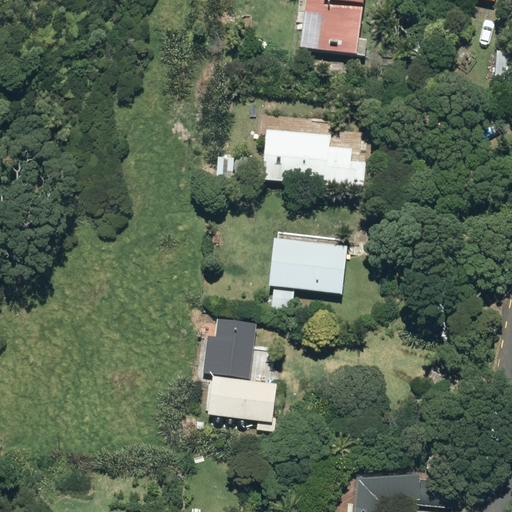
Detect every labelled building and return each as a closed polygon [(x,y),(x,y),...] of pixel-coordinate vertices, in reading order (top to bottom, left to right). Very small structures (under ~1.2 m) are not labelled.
[(302,0),(296,51),(351,57),(357,0),(302,0)] [(355,41),(353,57),(360,58),(362,42),(355,41)] [(258,182),(361,189),(362,165),(347,164),(348,150),(325,149),(326,136),(261,131),(258,182)] [(230,160),(214,159),(213,179),(230,180),(230,160)] [(265,288),(338,295),(342,248),(269,241),(265,288)] [(269,310),(289,312),(290,294),(270,292),(269,310)] [(245,378),(251,326),(214,322),(212,340),(205,339),(201,374),(245,378)] [(273,387),(209,380),(204,417),(268,424),(273,387)] [(272,427),(255,425),(254,431),(271,433),(272,427)] [(451,509),(452,486),(352,481),(349,511),(375,511),(376,506),(451,509)]
